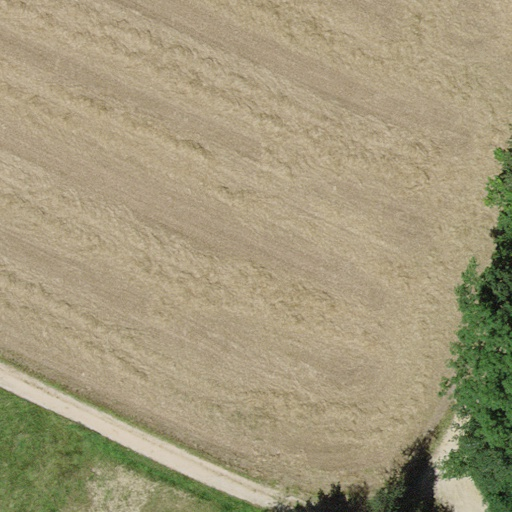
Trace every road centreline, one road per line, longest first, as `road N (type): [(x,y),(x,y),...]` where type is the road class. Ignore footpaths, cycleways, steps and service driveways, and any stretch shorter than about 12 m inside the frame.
road 1 (track): [(0,366),(303,511)]
road 2 (track): [(408,511),(438,504),(511,357)]
